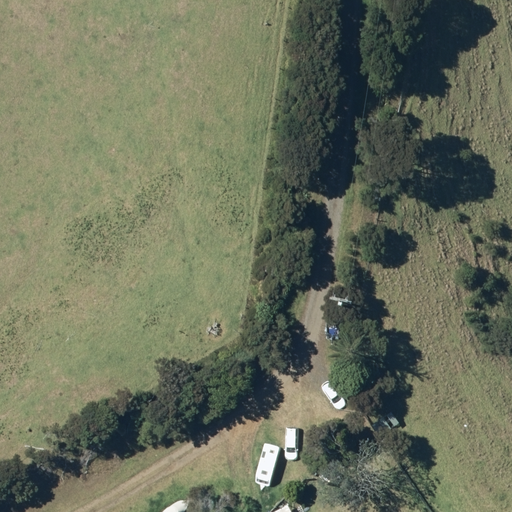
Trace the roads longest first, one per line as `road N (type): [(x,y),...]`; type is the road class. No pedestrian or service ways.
road 1 (track): [(237,424),(284,372),(312,319),(332,227),(352,0)]
road 2 (track): [(237,424),(87,511)]
